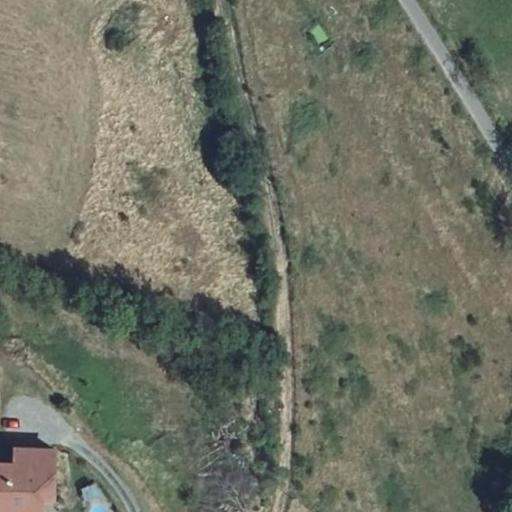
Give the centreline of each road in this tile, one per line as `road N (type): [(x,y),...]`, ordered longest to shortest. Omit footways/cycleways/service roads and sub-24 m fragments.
road 1 (track): [(281,511),(293,482),(284,218),(227,0)]
road 2 (unclassified): [(511,172),(401,0)]
